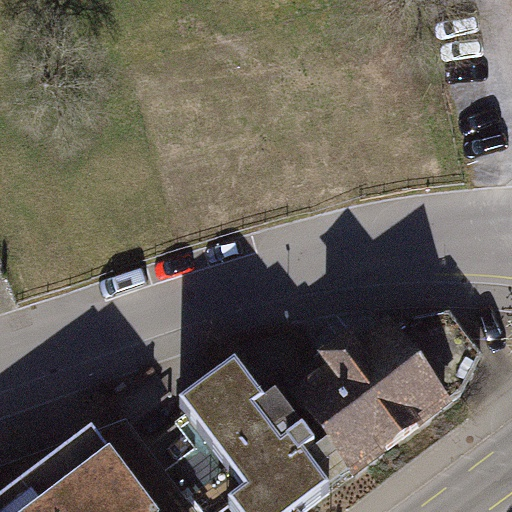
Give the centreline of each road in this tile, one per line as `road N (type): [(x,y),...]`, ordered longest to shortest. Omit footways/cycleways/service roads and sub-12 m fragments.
road 1 (residential): [(379,245),(0,361)]
road 2 (residential): [(511,218),(379,245)]
road 3 (residential): [(379,245),(511,256)]
